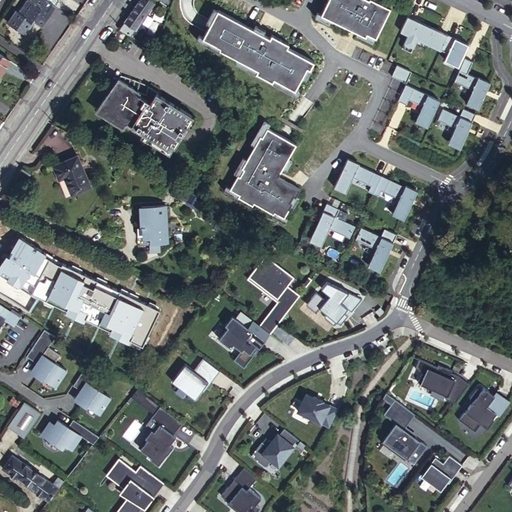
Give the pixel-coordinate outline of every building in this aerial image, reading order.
[(41,12),(49,17),(61,0),(33,0),(33,1),(31,0),(30,0),(27,5),(24,3),(22,2),(13,15),(31,27),(41,12)] [(140,0),(120,29),(131,36),(155,1),(154,0),(140,0)] [(329,0),(323,12),(323,13),(333,18),(359,31),(368,35),(369,32),(377,36),(378,37),(391,11),(384,7),(386,3),(379,0),(329,0)] [(212,24),(204,37),(223,47),(222,49),(239,58),(259,69),(258,72),(274,81),(276,78),(297,89),(309,67),(312,69),(316,61),(289,46),(281,42),(283,39),(273,34),(272,37),(265,34),(255,29),(219,9),(219,10),(212,24)] [(331,22),(333,18),(323,13),(323,12),(319,11),(317,15),(331,22)] [(446,60),(460,66),(469,46),(410,16),(403,31),(410,35),(404,48),(413,52),(419,39),(450,53),(446,60)] [(374,41),(377,36),(369,32),(368,35),(359,31),(358,33),(374,41)] [(144,44),(153,49),(157,43),(148,37),(144,44)] [(0,75),(11,62),(0,53),(0,75)] [(474,61),(466,58),(456,81),(474,89),(468,103),(479,108),(491,83),(469,73),(474,61)] [(399,65),(394,76),(408,83),(413,71),(399,65)] [(160,92),(150,86),(147,94),(139,92),(138,93),(132,90),(133,89),(119,79),(113,88),(115,90),(109,98),(107,97),(100,107),(108,112),(106,115),(124,126),(126,123),(151,138),(149,142),(162,150),(164,146),(172,151),(194,117),(159,94),(160,92)] [(408,84),(400,101),(408,105),(410,100),(424,106),(418,119),(430,124),(442,99),(408,84)] [(447,101),(444,107),(454,112),(456,106),(447,101)] [(445,108),(440,119),(458,127),(452,140),(462,145),(473,121),(462,116),(445,108)] [(466,108),(462,116),(473,121),(477,114),(466,108)] [(252,200),(271,212),(270,214),(283,222),(285,218),(282,217),(289,206),(292,207),(298,198),(295,196),(300,188),(288,181),(277,174),(297,142),(268,123),(262,132),(260,131),(242,160),(232,176),(227,183),(237,191),(236,193),(250,202),(252,200)] [(170,155),(172,151),(164,146),(162,150),(170,155)] [(92,189),(78,158),(54,168),(60,181),(64,179),(72,197),(92,189)] [(376,196),(394,204),(391,212),(404,218),(407,210),(416,191),(346,158),(337,178),(334,186),(347,192),(350,184),(369,192),(366,198),(374,202),(376,196)] [(189,192),(176,187),(172,195),(184,202),(189,192)] [(189,192),(184,202),(188,204),(193,194),(189,192)] [(197,199),(198,197),(193,194),(188,204),(187,206),(191,208),(193,207),(197,199)] [(214,208),(197,199),(193,207),(210,215),(214,208)] [(329,203),(325,210),(311,237),(323,243),(330,228),(335,230),(332,236),(342,241),(344,235),(351,238),(357,226),(338,217),(341,209),(329,203)] [(149,245),(157,244),(170,244),(169,231),(178,230),(177,218),(168,218),(167,207),(140,209),(142,239),(148,239),(149,245)] [(226,233),(229,226),(216,220),(213,227),(226,233)] [(363,226),(379,233),(382,227),(366,220),(363,226)] [(382,269),(395,241),(399,234),(386,228),(383,235),(363,226),(357,238),(378,248),(370,263),(382,269)] [(248,279),(278,302),(260,323),(271,332),(279,322),(300,294),(289,286),(295,277),(267,256),(248,279)] [(123,284),(120,283),(111,278),(100,271),(87,294),(116,311),(127,293),(120,289),(123,284)] [(361,302),(323,288),(318,295),(327,301),(325,304),(315,297),(306,310),(316,317),(319,313),(326,319),(324,322),(334,329),(336,326),(340,329),(347,319),(343,317),(347,312),(351,315),(361,302)] [(171,325),(177,315),(154,301),(148,311),(171,325)] [(14,324),(19,316),(0,303),(0,323),(4,318),(14,324)] [(260,323),(254,318),(249,325),(234,314),(227,323),(229,325),(220,337),(232,346),(234,343),(242,349),(235,358),(245,366),(255,353),(251,351),(257,343),(261,346),(271,332),(260,323)] [(187,321),(177,315),(171,325),(181,331),(187,321)] [(44,327),(25,355),(36,362),(39,363),(39,368),(35,375),(42,380),(43,378),(55,386),(67,368),(55,361),(60,352),(48,344),(55,334),(44,327)] [(203,355),(195,366),(202,371),(210,361),(203,355)] [(440,362),(439,364),(422,356),(417,366),(425,369),(420,380),(433,386),(434,383),(450,391),(448,397),(457,401),(471,382),(461,374),(453,371),(454,368),(448,366),(440,362)] [(91,357),(73,385),(81,390),(83,392),(84,396),(80,403),(87,408),(88,406),(101,414),(112,396),(99,389),(105,380),(92,373),(99,362),(91,357)] [(195,366),(193,368),(211,382),(221,369),(210,361),(202,371),(195,366)] [(39,363),(36,362),(30,372),(35,375),(39,368),(39,363)] [(185,362),(170,381),(196,401),(211,382),(193,368),(185,362)] [(469,397),(473,400),(466,410),(470,414),(464,422),(476,431),(482,422),(488,427),(495,418),(494,417),(497,413),(500,415),(510,401),(497,391),(493,396),(488,392),(489,391),(484,387),(482,389),(478,386),(469,397)] [(81,390),(75,400),(80,403),(84,396),(83,392),(81,390)] [(307,392),(298,410),(322,421),(330,404),(323,400),(324,399),(315,395),(314,396),(307,392)] [(384,413),(396,421),(401,414),(409,421),(415,413),(387,393),(383,399),(390,404),(384,413)] [(15,408),(20,402),(11,396),(7,403),(15,408)] [(41,413),(25,402),(8,427),(24,438),(41,413)] [(149,438),(142,447),(155,458),(154,459),(159,463),(168,452),(172,447),(169,445),(172,442),(177,434),(174,433),(183,421),(161,405),(152,416),(161,423),(156,429),(153,427),(146,436),(149,438)] [(466,410),(459,418),(464,422),(470,414),(466,410)] [(53,417),(47,426),(55,424),(58,420),(53,417)] [(94,444),(99,437),(73,419),(69,427),(58,420),(55,424),(47,426),(42,434),(46,437),(47,443),(49,445),(55,443),(63,448),(68,440),(75,445),(82,435),(94,444)] [(382,439),(414,462),(427,445),(400,424),(396,421),(382,439)] [(293,444),(298,437),(285,427),(280,433),(279,433),(273,440),(269,438),(266,442),(263,440),(252,454),(267,465),(272,458),(279,463),(294,445),(293,444)] [(436,456),(422,474),(442,488),(450,476),(452,477),(463,464),(450,454),(444,462),(436,456)] [(49,501),(59,488),(53,484),(12,456),(3,469),(17,479),(19,477),(36,489),(35,491),(49,501)] [(151,494),(153,496),(165,481),(145,466),(140,472),(137,469),(120,456),(109,471),(134,491),(117,511),(137,511),(141,507),(145,502),(151,494)] [(245,465),(235,478),(229,485),(222,494),(231,500),(229,502),(241,511),(245,511),(257,511),(262,506),(257,503),(263,495),(251,485),(258,476),(245,465)] [(59,488),(63,482),(58,478),(53,484),(59,488)]
